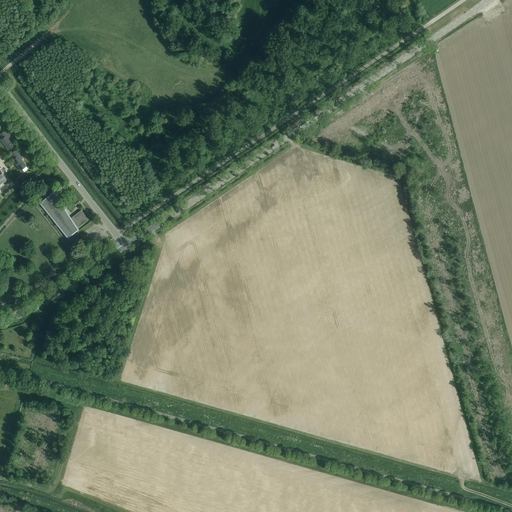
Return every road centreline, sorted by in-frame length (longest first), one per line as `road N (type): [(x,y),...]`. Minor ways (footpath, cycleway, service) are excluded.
road 1 (unclassified): [(510,511),(72,388),(0,377)]
road 2 (tertiary): [(125,247),(489,0)]
road 3 (tertiary): [(125,247),(0,85)]
road 4 (tertiary): [(0,322),(125,247)]
